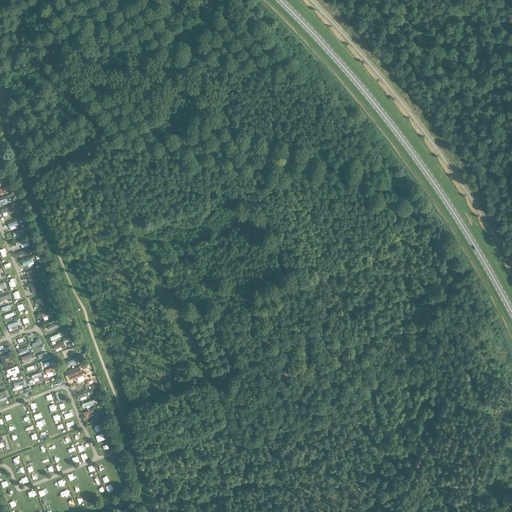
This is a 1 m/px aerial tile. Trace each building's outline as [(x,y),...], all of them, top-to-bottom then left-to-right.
[(12,205),(1,209),(3,213),(3,212),(6,211),(9,210),(10,211),(10,213),(11,213),(15,212),(13,209),(12,205)] [(36,269),(27,272),(28,276),(34,274),(36,278),(39,277),(36,269)] [(42,281),(30,285),(32,289),(36,287),(38,292),(45,289),(42,281)] [(46,296),(35,300),(37,304),(41,302),(43,306),(48,304),(49,304),(46,296)] [(16,310),(3,315),(5,318),(17,314),(16,310)] [(42,318),(50,313),(48,310),(40,315),(42,318)] [(64,342),(53,346),(55,350),(56,350),(62,347),(62,349),(66,347),(65,346),(66,345),(65,342),(64,342)] [(23,357),(22,358),(23,362),(27,360),(32,358),(32,357),(35,356),(33,353),(31,354),(23,357)] [(7,354),(0,357),(3,364),(4,366),(7,365),(7,362),(5,359),(9,357),(8,354),(7,354)] [(80,368),(67,373),(69,377),(72,376),(73,379),(83,375),(80,368)] [(40,372),(32,375),(33,379),(34,379),(39,377),(40,380),(40,381),(43,379),(40,372)] [(10,379),(14,390),(19,388),(18,385),(21,384),(20,380),(13,382),(12,378),(10,379)] [(6,390),(0,392),(0,400),(0,402),(4,401),(3,398),(6,397),(8,396),(6,390)] [(87,392),(79,395),(82,400),(89,397),(87,392)] [(86,408),(96,405),(95,400),(85,404),(86,408)] [(92,410),(83,413),(85,419),(88,418),(87,416),(93,414),(92,410)] [(60,413),(54,416),(57,421),(62,418),(60,413)] [(99,432),(106,430),(105,423),(97,426),(99,432)]
